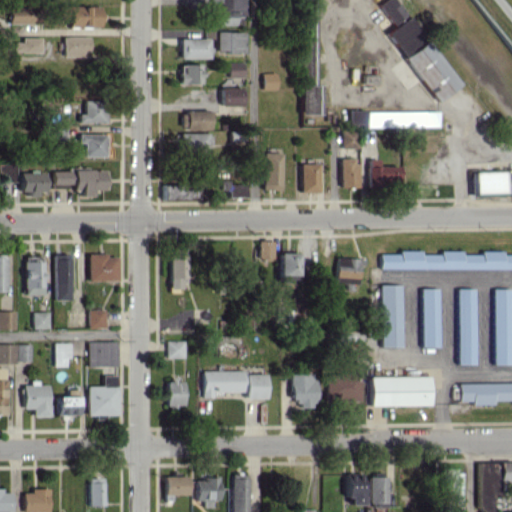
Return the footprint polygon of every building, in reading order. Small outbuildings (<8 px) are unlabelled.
[(215,0),(217,25),(233,24),(232,15),(243,15),(242,0),(215,0)] [(385,31),(434,101),(457,85),(397,0),(382,0),(377,4),(393,26),(385,31)] [(66,25),(97,26),(98,5),(60,5),(60,19),(66,19),(66,25)] [(8,23),(35,22),(35,6),(7,7),(8,23)] [(299,113),(319,113),(319,84),(313,84),(313,17),(299,17),(299,113)] [(240,31),(213,31),(213,52),(240,52),(240,31)] [(62,55),(87,55),(87,36),(61,36),(62,55)] [(40,52),(40,37),(21,37),(21,41),(13,41),(13,51),(40,52)] [(177,58),(207,57),(207,38),(177,38),(177,58)] [(241,61),(225,62),(225,76),(241,76),(241,61)] [(177,84),(199,83),(199,64),(177,64),(177,84)] [(259,88),(274,88),(273,72),(259,73),(259,88)] [(240,87),(218,86),(218,104),(240,105),(240,87)] [(82,98),(81,113),(76,113),(76,122),(103,122),(103,98),(82,98)] [(363,110),(347,109),(346,126),(363,126),(363,110)] [(208,128),(208,110),(177,110),(177,128),(208,128)] [(364,126),(437,127),(437,111),(364,110),(364,126)] [(340,147),(355,147),(355,129),(339,130),(340,147)] [(175,132),(174,152),(208,153),(209,133),(175,132)] [(82,155),(103,156),(103,134),(76,133),(76,142),(82,142),(82,155)] [(259,189),(278,189),(279,152),(260,152),(259,189)] [(355,186),(355,157),(337,158),(338,186),(355,186)] [(14,163),(0,163),(0,172),(0,181),(15,181),(14,163)] [(315,192),(316,163),(297,163),(297,192),(315,192)] [(366,166),(366,185),(398,184),(397,165),(366,166)] [(50,169),(50,188),(77,188),(77,196),(89,196),(89,189),(102,189),(102,169),(50,169)] [(468,171),(469,196),(504,195),(504,170),(468,171)] [(18,171),(18,194),(36,193),(36,190),(43,190),(43,171),(18,171)] [(225,182),(226,196),(244,196),(244,182),(225,182)] [(160,184),(161,199),(196,199),(196,183),(160,184)] [(270,240),(255,240),(255,259),(270,258),(270,240)] [(511,267),(511,251),(479,252),(479,254),(460,253),(460,250),(438,250),(438,251),(396,251),(396,253),(377,253),(377,268),(511,267)] [(275,281),(294,282),(295,252),(276,251),(275,281)] [(51,299),(67,299),(67,253),(51,254),(51,299)] [(115,256),(104,256),(104,253),(85,253),(85,280),(115,280),(115,256)] [(184,253),(167,253),(167,284),(183,284),(184,253)] [(41,294),(40,256),(20,256),(21,294),(41,294)] [(357,258),(332,257),(332,283),(356,283),(357,258)] [(397,284),(376,284),(377,346),(398,346),(397,284)] [(435,288),(418,287),(417,346),(435,346),(435,288)] [(471,364),(471,288),(454,288),(453,364),(471,364)] [(489,363),(507,363),(507,288),(490,288),(489,363)] [(85,327),(102,327),(102,309),(85,309),(85,327)] [(0,310),(0,328),(12,328),(12,310),(0,310)] [(30,328),(46,327),(45,311),(29,311),(30,328)] [(181,357),(181,340),(163,340),(163,357),(181,357)] [(85,366),(114,365),(114,341),(84,341),(85,366)] [(13,343),(0,342),(0,362),(13,363),(13,343)] [(51,342),(51,366),(66,365),(66,342),(51,342)] [(29,344),(14,343),(14,360),(28,360),(29,344)] [(199,396),(211,396),(211,391),(242,391),(242,397),(263,397),(263,373),(241,373),(241,370),(199,369),(199,396)] [(287,374),(287,399),(295,398),(295,407),(312,406),(311,373),(287,374)] [(323,399),(358,399),(357,373),(322,373),(323,399)] [(84,385),(84,415),(115,414),(114,374),(100,375),(100,385),(84,385)] [(366,376),(367,405),(427,405),(426,376),(366,376)] [(164,379),(163,406),(180,406),(181,380),(164,379)] [(511,381),(454,383),(455,401),(468,401),(468,403),(509,402),(509,404),(511,403),(511,381)] [(20,408),(30,408),(30,416),(46,415),(46,384),(37,384),(37,382),(20,382),(20,408)] [(77,414),(77,397),(54,396),(54,414),(77,414)] [(511,460),(474,461),(475,510),(489,510),(489,494),(496,494),(496,480),(511,479),(511,460)] [(458,504),(459,470),(443,470),(441,503),(447,503),(447,511),(442,511),(441,511),(456,511),(456,504),(458,504)] [(227,511),(244,511),(245,474),(228,473),(227,511)] [(162,494),(184,493),(184,474),(162,474),(162,494)] [(342,475),(343,497),(347,496),(347,504),(360,504),(359,475),(342,475)] [(384,507),(385,476),(367,476),(366,506),(384,507)] [(101,505),(101,477),(86,478),(86,505),(101,505)] [(192,477),(192,500),(199,499),(199,507),(210,506),(210,500),(216,500),(216,477),(192,477)] [(0,511),(9,511),(9,492),(0,491),(0,488),(0,487),(0,511)] [(20,511),(46,511),(46,488),(28,488),(28,492),(20,492),(20,511)]
